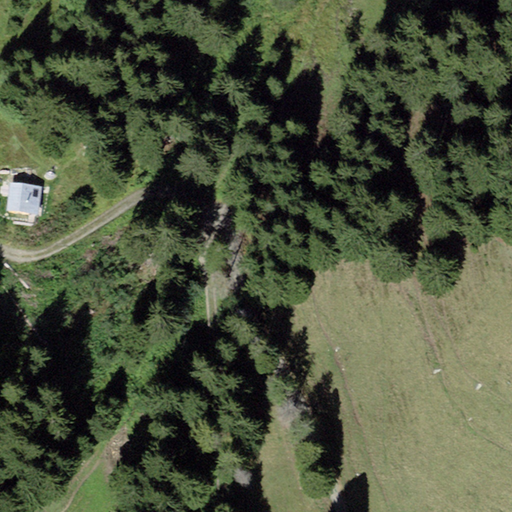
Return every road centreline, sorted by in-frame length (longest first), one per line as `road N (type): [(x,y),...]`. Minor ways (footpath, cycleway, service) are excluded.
road 1 (track): [(0,244),(11,255),(38,256),(147,192),(191,205),(206,238),(218,511)]
road 2 (track): [(196,214),(231,229),(244,307),(320,452),(339,511)]
